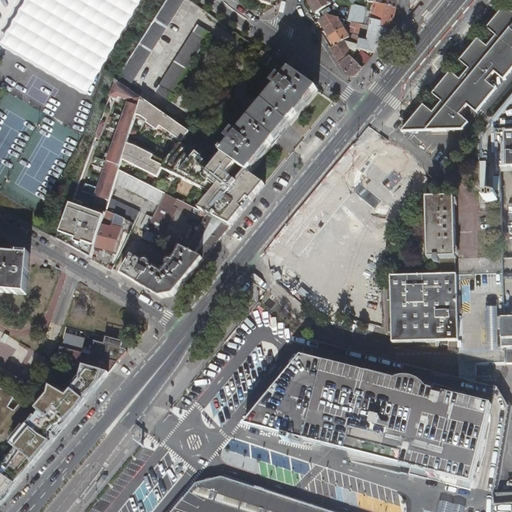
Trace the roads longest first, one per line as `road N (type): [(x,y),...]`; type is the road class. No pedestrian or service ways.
road 1 (primary): [(367,109),(188,333)]
road 2 (unknown): [(424,488),(480,493),(497,472),(502,408),(485,391),(382,356)]
road 3 (primary): [(188,333),(40,511)]
road 4 (residential): [(0,224),(188,333)]
road 5 (primary): [(459,0),(367,109)]
